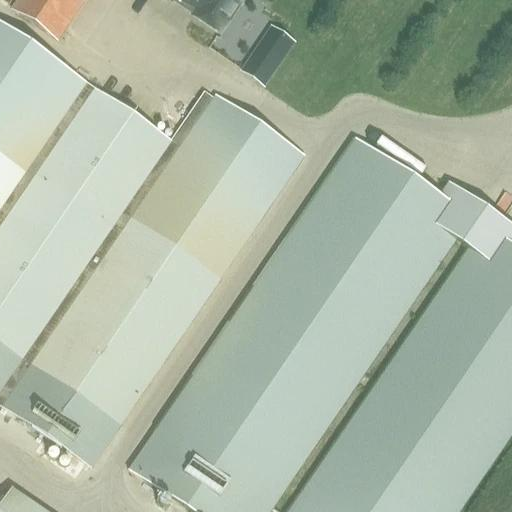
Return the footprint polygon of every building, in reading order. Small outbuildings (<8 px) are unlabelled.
[(19,0),(12,11),(57,41),(84,0),(19,0)] [(168,0),(171,1),(171,0),(180,0),(197,11),(193,16),(219,34),(242,0),(168,0)] [(0,345),(121,427),(302,158),(203,92),(170,141),(0,26),(0,345)] [(264,88),(278,67),(293,45),(271,31),(257,52),(242,73),(264,88)] [(128,473),(185,511),(270,511),(470,220),(355,141),(128,473)] [(500,226),(507,246),(511,244),(511,224),(511,223),(500,226)] [(483,278),(491,295),(499,291),(491,274),(483,278)] [(417,387),(426,385),(422,362),(412,364),(417,387)] [(356,453),(363,477),(371,474),(364,451),(356,453)] [(45,511),(14,491),(0,511),(45,511)]
